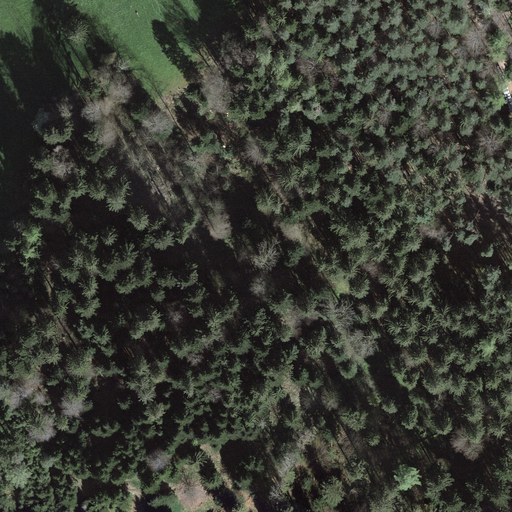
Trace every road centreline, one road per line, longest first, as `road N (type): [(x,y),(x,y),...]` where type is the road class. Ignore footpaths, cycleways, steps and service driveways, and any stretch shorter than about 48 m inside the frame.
road 1 (track): [(0,0),(60,114),(101,155),(187,219),(300,287),(326,294),(395,378)]
road 2 (track): [(511,148),(370,96),(253,0)]
